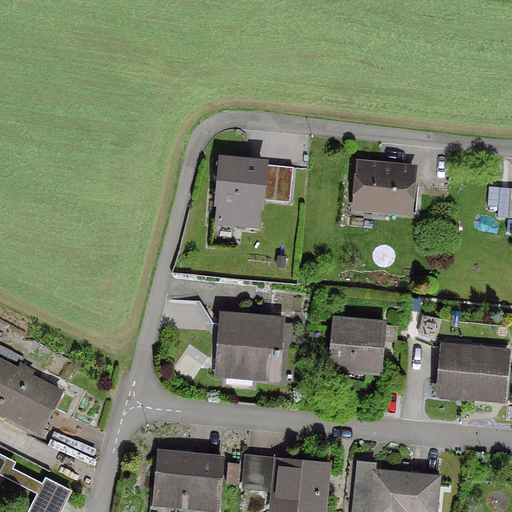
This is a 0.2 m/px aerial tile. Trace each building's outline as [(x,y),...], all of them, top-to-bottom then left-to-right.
[(221,161),(216,223),(255,227),(258,201),(288,203),(291,168),(221,161)] [(407,213),(411,170),(358,165),(354,203),(377,205),(376,210),(407,213)] [(216,365),(226,366),(225,381),(228,384),(249,386),(250,376),(276,378),(281,323),(252,321),(220,318),(216,365)] [(333,321),(329,368),(377,373),(381,325),(333,321)] [(441,355),(439,377),(438,393),(501,399),(505,354),(442,348),(441,355)] [(50,409),(57,394),(0,363),(0,413),(38,433),(50,409)] [(187,456),(158,453),(154,495),(179,498),(178,507),(214,510),(219,465),(220,459),(187,456)] [(317,499),(321,468),(279,463),(276,506),(316,510),(317,499)] [(352,496),(350,511),(432,511),(436,479),(435,478),(411,476),(372,472),(373,464),(361,463),(355,467),(353,486),(360,486),(359,497),(352,496)]
